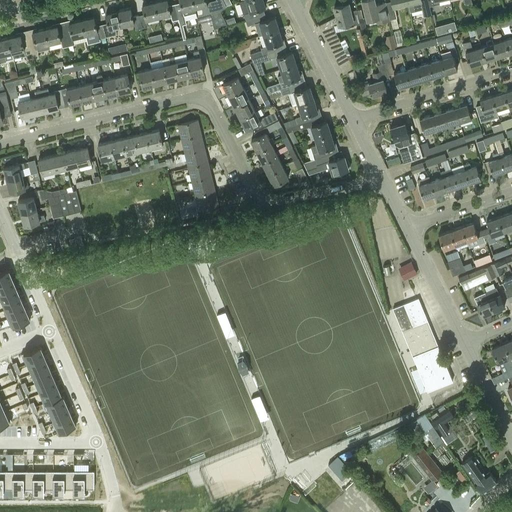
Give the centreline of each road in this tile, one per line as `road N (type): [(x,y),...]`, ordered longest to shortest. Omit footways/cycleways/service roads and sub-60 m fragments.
road 1 (residential): [(381,181),(269,202),(200,95),(0,143)]
road 2 (residential): [(349,119),(511,69)]
road 3 (residential): [(349,119),(291,0)]
road 4 (residential): [(464,345),(404,228)]
